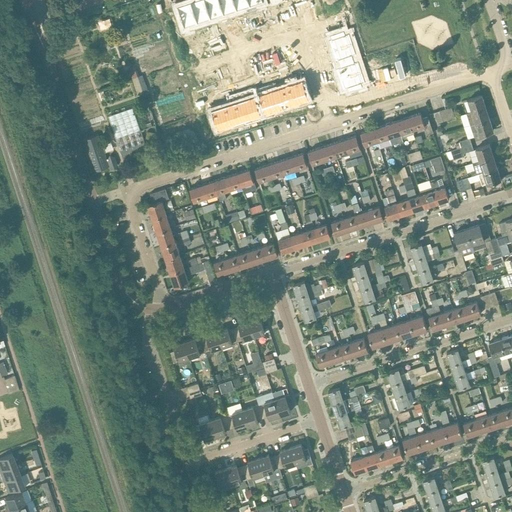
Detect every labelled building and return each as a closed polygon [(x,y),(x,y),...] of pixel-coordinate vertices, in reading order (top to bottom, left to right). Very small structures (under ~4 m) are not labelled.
[(204,0),(196,0),(191,2),(198,23),(211,19),(204,0)] [(219,0),(204,0),(211,19),(224,15),(219,0)] [(233,0),(219,0),(224,15),(237,11),(233,0)] [(248,0),(233,0),(237,11),(250,6),(248,0)] [(191,2),(177,6),(184,28),(198,23),(191,2)] [(349,32),(331,38),(335,48),(353,42),(349,32)] [(353,42),(335,48),(338,59),(357,53),(353,42)] [(359,60),(340,66),(344,76),(362,70),(359,60)] [(362,70),(344,76),(348,87),(366,81),(362,70)] [(303,79),(292,83),(298,101),(309,98),(303,79)] [(292,83),(282,86),(288,105),(298,101),(292,83)] [(282,86),(271,90),(277,108),(288,105),(282,86)] [(271,90),(261,93),(267,111),(277,108),(271,90)] [(255,95),(244,99),(250,117),(261,113),(255,95)] [(472,111),(486,106),(482,95),(468,99),(472,111)] [(244,99),(234,102),(240,120),(250,117),(244,99)] [(234,102),(223,105),(229,124),(240,120),(234,102)] [(223,105),(213,109),(219,127),(229,124),(223,105)] [(444,120),(455,116),(452,106),(440,110),(444,120)] [(470,124),(490,118),(486,106),(472,111),(466,113),(470,124)] [(149,153),(147,149),(133,107),(109,115),(123,157),(124,161),(149,153)] [(437,122),(444,120),(440,110),(434,112),(437,122)] [(434,132),(428,116),(423,118),(421,112),(409,116),(413,129),(424,125),(426,134),(434,132)] [(414,134),(413,129),(409,116),(397,120),(402,137),(414,134)] [(474,136),(484,133),(494,130),(490,118),(470,124),(474,136)] [(392,144),(403,140),(402,137),(397,120),(385,124),(389,137),(391,144),(392,144)] [(377,141),(389,137),(385,124),(373,128),(377,141)] [(365,145),(377,141),(373,128),(361,132),(365,145)] [(98,134),(84,138),(95,171),(109,166),(115,169),(118,163),(116,156),(110,153),(107,160),(98,134)] [(415,136),(417,143),(424,140),(421,134),(415,136)] [(361,147),(360,144),(357,135),(345,139),(349,151),(361,147)] [(461,146),(471,143),(469,137),(459,140),(459,141),(461,146)] [(350,156),(349,151),(345,139),(333,143),(337,155),(338,159),(350,156)] [(325,159),(337,155),(333,143),(320,147),(325,159)] [(464,155),(463,152),(469,150),(473,148),(471,143),(461,146),(451,150),(454,158),(464,155)] [(480,160),(494,155),(490,143),(476,148),(473,148),(469,150),(473,162),(480,160)] [(391,144),(386,146),(388,152),(394,150),(392,144),(391,144)] [(312,163),(325,159),(320,147),(308,151),(312,163)] [(380,147),(374,150),(376,156),(382,154),(380,147)] [(411,161),(423,157),(420,149),(408,153),(411,161)] [(296,169),(308,165),(304,152),(291,156),(296,169)] [(435,172),(445,169),(441,155),(431,158),(435,172)] [(472,175),(479,173),(497,167),(494,155),(480,160),(473,162),(473,164),(475,169),(471,171),(472,175)] [(284,173),(296,169),(291,156),(279,160),(284,173)] [(348,167),(353,165),(351,159),(345,161),(347,167),(348,167)] [(272,177),(284,173),(279,160),(267,164),(272,177)] [(424,162),(423,161),(412,164),(414,170),(425,166),(424,162)] [(259,181),(272,177),(267,164),(255,168),(259,181)] [(329,173),(335,171),(333,165),(327,166),(329,173)] [(482,184),(487,183),(501,179),(497,167),(479,173),(482,184)] [(254,181),(253,178),(250,168),(238,172),(242,185),(254,181)] [(230,189),(242,185),(238,172),(226,176),(230,189)] [(416,195),(412,181),(410,175),(402,178),(404,184),(409,197),(413,210),(425,206),(421,194),(416,195)] [(225,190),(230,189),(226,176),(214,180),(218,193),(220,200),(227,198),(225,190)] [(462,178),(465,188),(471,186),(468,177),(462,178)] [(459,190),(465,188),(462,178),(456,180),(459,190)] [(445,186),(440,187),(438,179),(430,181),(437,202),(449,198),(445,186)] [(206,197),(218,193),(214,180),(202,184),(206,197)] [(194,200),(206,197),(202,184),(190,188),(194,200)] [(437,202),(432,186),(420,190),(421,194),(425,206),(437,202)] [(167,213),(162,199),(169,197),(166,187),(151,192),(154,202),(148,204),(153,218),(167,213)] [(389,218),(401,214),(397,201),(393,188),(385,190),(390,203),(385,205),(389,218)] [(401,214),(413,210),(409,197),(397,201),(401,214)] [(384,218),(377,198),(365,202),(367,209),(371,222),(384,218)] [(367,210),(361,211),(358,202),(352,204),(356,213),(355,213),(359,226),(371,222),(367,209),(367,210)] [(239,217),(247,215),(245,209),(238,211),(237,210),(239,217)] [(157,231),(171,227),(167,213),(153,218),(157,231)] [(348,230),(359,226),(355,213),(343,217),(348,230)] [(336,234),(348,230),(343,217),(332,221),(336,234)] [(511,218),(501,222),(505,234),(511,231),(511,218)] [(319,239),(331,235),(327,223),(315,227),(319,239)] [(484,239),(483,233),(479,224),(467,228),(472,243),(484,239)] [(161,245),(175,240),(171,227),(157,231),(161,245)] [(307,243),(319,239),(315,227),(303,231),(307,243)] [(460,247),(472,243),(467,228),(455,232),(460,247)] [(183,238),(189,236),(187,229),(181,231),(183,238)] [(295,247),(307,243),(303,231),(291,235),(295,247)] [(511,240),(511,231),(505,234),(497,237),(501,249),(495,251),(489,253),(491,259),(503,255),(509,253),(505,242),(511,240)] [(283,251),(295,247),(291,235),(279,238),(283,251)] [(185,244),(191,242),(189,236),(183,238),(185,244)] [(491,239),(495,251),(501,249),(497,237),(491,239)] [(489,253),(495,251),(491,239),(485,241),(489,253)] [(166,259),(180,254),(175,240),(161,245),(166,259)] [(278,254),(275,245),(274,241),(262,245),(266,258),(278,254)] [(422,243),(411,246),(415,258),(426,255),(422,243)] [(254,262),(266,258),(262,245),(250,249),(254,262)] [(242,266),(254,262),(250,249),(238,253),(242,266)] [(454,251),(461,270),(467,268),(460,249),(454,251)] [(230,270),(242,266),(238,253),(226,257),(230,270)] [(171,272),(185,268),(180,254),(166,259),(171,272)] [(426,255),(415,258),(419,270),(430,267),(426,255)] [(506,274),(511,271),(511,258),(505,261),(503,255),(491,259),(492,265),(505,261),(509,272),(506,273),(506,274)] [(218,274),(230,270),(226,257),(214,261),(218,274)] [(380,264),(381,264),(378,257),(353,265),(357,277),(368,273),(375,271),(381,269),(380,264)] [(206,272),(212,270),(209,260),(210,260),(210,259),(198,263),(192,265),(194,271),(200,269),(199,267),(204,265),(206,272)] [(430,267),(419,270),(423,283),(434,279),(430,267)] [(447,270),(449,276),(458,273),(456,267),(447,270)] [(185,268),(171,272),(175,286),(189,281),(185,268)] [(384,276),(383,275),(381,269),(375,271),(379,283),(385,281),(390,279),(388,274),(384,276)] [(476,281),(475,277),(474,277),(472,269),(465,271),(469,283),(476,281)] [(361,289),(372,285),(368,273),(357,277),(361,289)] [(406,276),(401,278),(405,291),(410,289),(406,276)] [(308,281),(305,282),(305,280),(294,284),(298,296),(322,288),(320,283),(315,285),(314,283),(309,285),(308,281)] [(479,283),(477,283),(478,288),(487,286),(486,280),(479,282),(479,283)] [(376,297),(374,290),(381,288),(379,283),(372,285),(361,289),(365,301),(376,297)] [(313,304),(312,304),(310,298),(324,293),(322,288),(298,296),(301,308),(313,304)] [(411,302),(418,300),(415,290),(401,295),(403,300),(405,305),(406,311),(413,309),(411,302)] [(490,292),(494,305),(499,303),(495,291),(490,292)] [(485,308),(494,305),(490,292),(481,295),(485,308)] [(433,306),(438,304),(435,293),(429,295),(433,306)] [(435,293),(438,304),(444,302),(442,296),(437,298),(435,293)] [(337,303),(335,297),(312,304),(313,304),(301,308),(305,320),(316,316),(315,311),(337,303)] [(481,313),(478,303),(477,300),(465,304),(469,317),(481,313)] [(457,321),(469,317),(465,304),(453,308),(457,321)] [(445,325),(457,321),(453,308),(441,312),(445,325)] [(433,328),(445,325),(441,312),(429,316),(433,328)] [(428,328),(425,319),(423,314),(409,319),(414,333),(428,328)] [(254,335),(255,335),(265,332),(260,316),(249,319),(254,335)] [(238,341),(254,335),(249,319),(239,323),(240,327),(234,329),(238,341)] [(414,333),(409,319),(395,323),(399,338),(414,333)] [(351,321),(346,322),(350,333),(362,329),(360,323),(353,326),(351,321)] [(385,342),(399,338),(395,323),(380,328),(385,342)] [(238,341),(234,329),(229,331),(227,327),(217,330),(222,346),(238,341)] [(373,346),(385,342),(380,328),(368,332),(373,346)] [(208,338),(202,340),(206,351),(207,356),(213,354),(211,349),(222,346),(217,330),(206,333),(208,338)] [(511,334),(501,338),(506,352),(511,350),(511,353),(511,334)] [(313,345),(326,341),(324,335),(311,339),(313,345)] [(206,351),(202,340),(197,342),(195,337),(185,341),(190,357),(206,351)] [(356,353),(368,349),(369,349),(364,337),(352,341),(356,353)] [(499,354),(506,352),(501,338),(489,342),(496,362),(501,360),(499,354)] [(475,356),(476,356),(486,352),(482,340),(480,341),(482,348),(468,353),(470,358),(475,356)] [(179,360),(190,357),(185,341),(174,344),(179,360)] [(344,357),(356,353),(352,341),(340,345),(344,357)] [(332,361),(344,357),(340,345),(328,348),(332,361)] [(320,365),(332,361),(328,348),(316,352),(320,365)] [(462,360),(461,358),(458,348),(447,352),(451,364),(462,360)] [(258,350),(251,353),(256,369),(263,367),(258,350)] [(265,367),(276,363),(274,357),(263,361),(265,367)] [(455,375),(466,372),(462,360),(451,364),(455,375)] [(278,369),(278,368),(276,363),(265,367),(267,373),(278,369)] [(410,377),(416,375),(427,372),(424,364),(408,370),(410,377)] [(494,376),(495,376),(500,374),(497,364),(491,366),(494,376)] [(401,373),(405,372),(403,366),(388,371),(392,383),(403,380),(401,373)] [(470,384),(466,372),(455,375),(459,388),(470,384)] [(14,374),(3,379),(9,393),(19,389),(14,374)] [(218,382),(220,391),(232,389),(230,379),(218,382)] [(396,395),(407,391),(403,380),(392,383),(396,395)] [(189,392),(200,388),(198,382),(187,386),(189,392)] [(357,394),(366,392),(364,384),(354,387),(355,390),(349,392),(350,397),(355,395),(357,394)] [(344,399),(343,399),(339,387),(328,391),(333,403),(344,399)] [(191,398),(200,395),(202,394),(200,388),(189,392),(191,398)] [(272,391),(256,396),(263,415),(268,413),(270,418),(280,414),(275,398),(272,391)] [(411,404),(407,391),(396,395),(400,408),(411,404)] [(376,401),(383,399),(381,392),(374,394),(376,401)] [(344,399),(333,403),(336,414),(347,411),(355,408),(353,402),(358,400),(357,394),(355,395),(350,397),(343,399),(344,399)] [(275,398),(280,414),(291,411),(285,395),(275,398)] [(257,417),(263,415),(259,404),(243,409),(248,425),(258,421),(257,417)] [(511,420),(511,407),(500,411),(504,423),(511,420)] [(237,428),(248,425),(243,409),(226,414),(230,426),(236,424),(237,428)] [(458,421),(450,424),(446,410),(440,412),(441,417),(444,426),(444,425),(448,439),(462,435),(458,421)] [(340,427),(350,424),(351,423),(347,411),(336,414),(340,427)] [(492,427),(504,423),(500,411),(488,415),(492,427)] [(208,414),(198,418),(205,439),(216,436),(210,420),(208,414)] [(225,428),(230,426),(226,414),(210,420),(216,436),(226,432),(225,428)] [(480,431),(492,427),(488,415),(476,419),(480,431)] [(381,428),(391,425),(388,417),(378,420),(381,428)] [(468,435),(480,431),(476,419),(464,423),(468,435)] [(354,428),(357,437),(365,434),(361,422),(346,427),(347,430),(354,428)] [(435,444),(448,439),(444,425),(444,426),(430,430),(435,444)] [(408,453),(422,448),(417,434),(415,426),(408,428),(411,436),(403,439),(408,453)] [(350,439),(357,437),(354,428),(347,430),(350,439)] [(422,448),(435,444),(430,430),(417,434),(422,448)] [(296,463),(297,462),(307,459),(301,443),(291,447),(296,463)] [(403,456),(400,447),(399,443),(387,447),(391,460),(403,456)] [(379,464),(375,451),(373,444),(367,445),(369,453),(363,455),(367,468),(379,464)] [(280,468),(296,463),(291,447),(280,450),(282,455),(276,456),(280,468)] [(379,464),(391,460),(387,447),(375,451),(379,464)] [(0,469),(16,463),(12,452),(0,457),(0,469)] [(280,468),(276,456),(271,458),(269,454),(258,457),(264,473),(280,468)] [(355,472),(367,468),(363,455),(351,459),(355,472)] [(498,468),(497,465),(494,456),(483,459),(487,472),(498,468)] [(248,478),(264,473),(258,457),(248,461),(249,465),(244,467),(248,478)] [(21,474),(16,463),(0,469),(0,470),(4,480),(21,474)] [(248,478),(244,467),(238,469),(237,464),(226,468),(231,484),(248,478)] [(221,487),(231,484),(226,468),(216,471),(221,487)] [(502,480),(498,468),(487,472),(491,484),(502,480)] [(25,485),(21,474),(4,480),(8,491),(25,485)] [(438,488),(434,476),(423,479),(427,492),(438,488)] [(506,492),(504,486),(511,483),(511,482),(511,476),(502,480),(491,484),(495,496),(506,492)] [(306,492),(317,488),(315,483),(304,486),(306,492)] [(308,498),(309,497),(319,494),(317,488),(306,492),(308,498)] [(443,500),(442,500),(438,488),(427,492),(432,504),(443,500)] [(6,509),(26,501),(21,490),(5,497),(7,504),(5,505),(6,509)] [(446,511),(444,505),(468,497),(466,492),(442,500),(443,500),(432,504),(434,511),(446,511)] [(364,499),(368,511),(379,508),(375,496),(364,499)] [(414,500),(405,497),(402,502),(411,506),(414,500)] [(10,511),(29,511),(30,511),(26,501),(6,509),(7,511),(9,511),(11,511),(10,511)]
